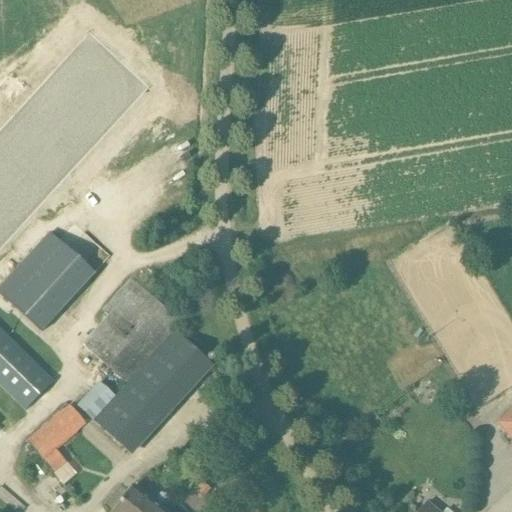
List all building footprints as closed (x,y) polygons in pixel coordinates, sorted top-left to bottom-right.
[(44,247),(1,271),(14,295),(57,271),(44,247)] [(53,382),(0,329),(0,387),(25,411),(53,382)] [(173,334),(171,332),(160,345),(200,383),(213,368),(173,334)] [(86,426),(66,402),(60,406),(64,410),(27,441),(54,474),(67,464),(56,451),(86,426)] [(145,443),(106,406),(92,421),(131,458),(145,443)] [(511,410),(494,425),(511,447),(511,410)] [(156,511),(130,491),(113,511),(156,511)]
